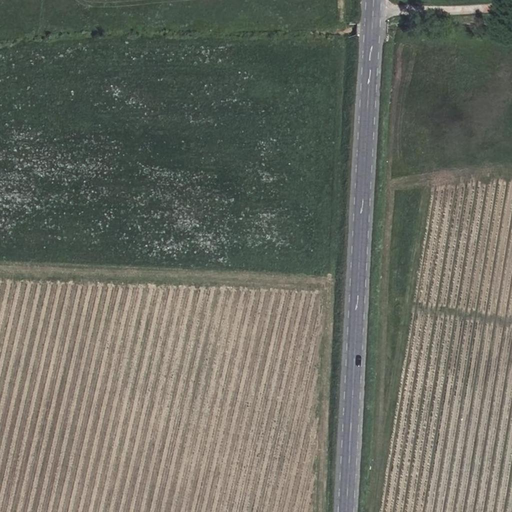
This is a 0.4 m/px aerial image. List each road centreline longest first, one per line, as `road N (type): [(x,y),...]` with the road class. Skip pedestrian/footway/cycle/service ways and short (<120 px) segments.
road 1 (tertiary): [(345,511),(371,9)]
road 2 (residential): [(371,9),(511,5)]
